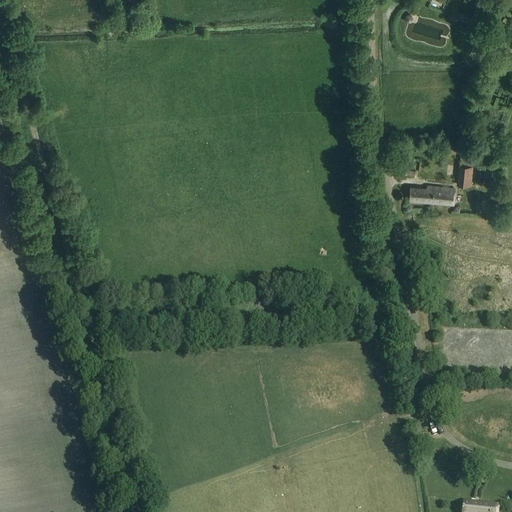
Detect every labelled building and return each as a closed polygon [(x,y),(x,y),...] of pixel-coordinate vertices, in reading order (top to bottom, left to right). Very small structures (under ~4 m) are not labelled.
[(437,17),(454,22),(456,17),(438,13),(437,17)] [(404,23),(404,24),(405,25),(405,26),(406,27),(407,27),(408,28),(409,28),(410,28),(410,27),(411,27),(412,26),(413,25),(413,24),(413,23),(413,22),(412,22),(412,21),(411,20),(410,20),(409,19),(408,19),(407,20),(406,20),(405,21),(405,22),(404,23)] [(501,128),(499,139),(505,140),(508,129),(501,128)] [(497,150),(497,162),(506,163),(506,150),(497,150)] [(465,153),(463,163),(475,165),(477,155),(465,153)] [(458,165),(456,185),(471,186),(473,167),(460,166),(458,165)] [(409,202),(446,206),(454,206),(456,190),(428,188),(428,191),(410,189),(409,202)] [(498,511),(499,505),(464,501),(463,511),(498,511)]
